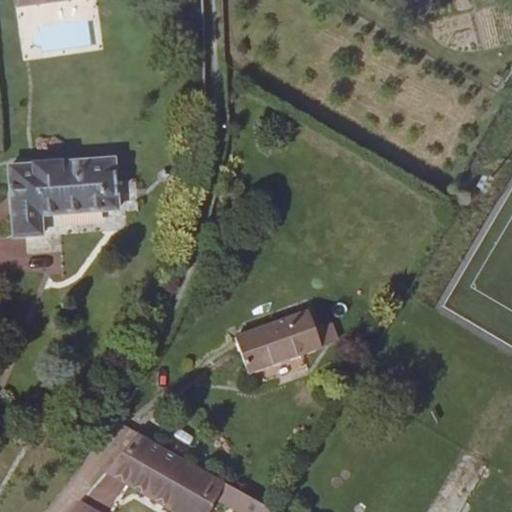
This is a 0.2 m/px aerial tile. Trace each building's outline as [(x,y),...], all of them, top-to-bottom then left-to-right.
[(115,179),(114,159),(9,166),(15,236),(26,236),(43,234),(41,214),(118,209),(115,179)] [(315,331),(308,311),(234,336),(247,373),(321,347),(320,345),(315,331)] [(335,339),(330,325),(315,331),(320,345),(335,339)] [(249,511),(256,500),(137,432),(136,434),(104,471),(174,511),(207,511),(215,499),(238,511),(249,511)] [(511,511),(511,492),(487,478),(467,511),(511,511)] [(276,511),(256,500),(249,511),(276,511)] [(98,511),(79,501),(69,511),(98,511)]
